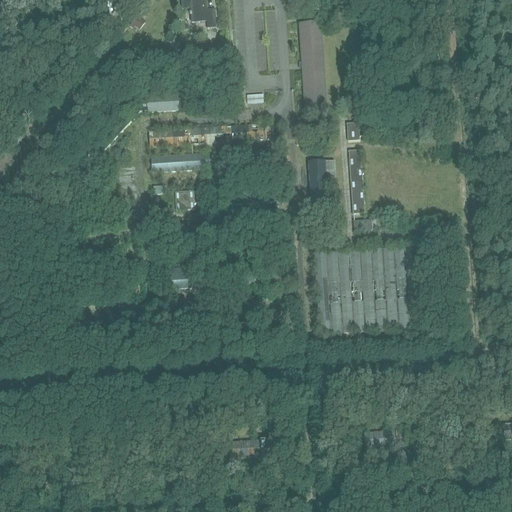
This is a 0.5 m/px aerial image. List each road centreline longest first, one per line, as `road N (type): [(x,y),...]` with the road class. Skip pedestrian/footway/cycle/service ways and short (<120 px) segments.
road 1 (unknown): [(287,115),(145,125),(150,295),(154,305),(300,299)]
road 2 (unknown): [(300,299),(287,115)]
